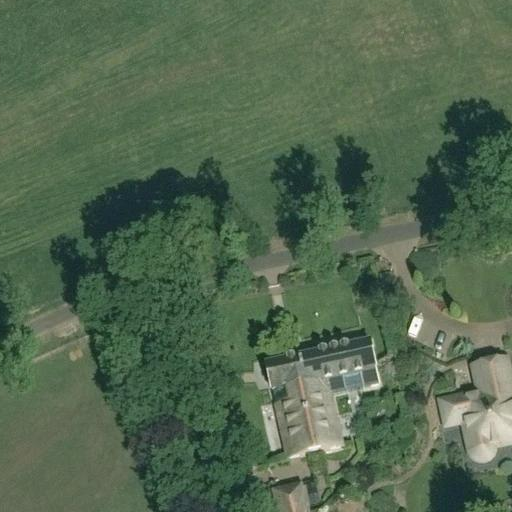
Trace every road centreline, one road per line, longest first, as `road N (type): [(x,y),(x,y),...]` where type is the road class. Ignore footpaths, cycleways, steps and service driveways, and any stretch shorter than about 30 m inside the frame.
road 1 (residential): [(124,293),(511,208)]
road 2 (residential): [(124,293),(0,345)]
